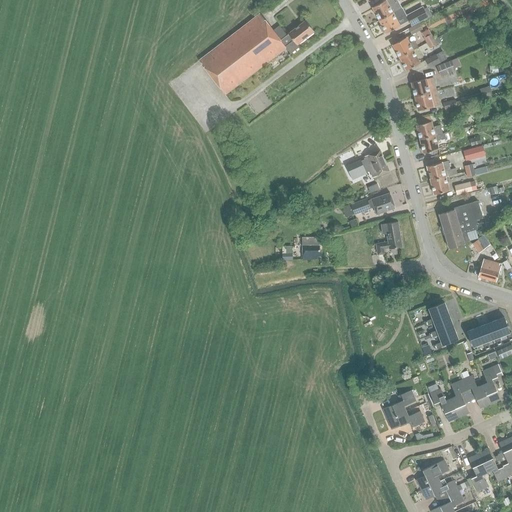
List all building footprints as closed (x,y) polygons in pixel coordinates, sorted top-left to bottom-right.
[(380,21),(401,9),(396,0),(387,0),(373,8),(380,21)] [(424,9),(423,7),(406,16),(412,26),(432,15),(427,7),(424,9)] [(402,17),(406,15),(403,8),(401,9),(380,21),(386,33),(400,26),(396,19),(401,16),(402,17)] [(273,31),(260,14),(199,61),(225,95),(286,48),(291,54),(300,47),(297,45),(314,32),(306,21),(287,35),(280,26),(273,31)] [(408,29),(412,35),(422,29),(419,23),(408,29)] [(427,43),(434,39),(431,34),(424,38),(427,43)] [(409,44),(406,38),(393,45),(400,57),(413,50),(418,47),(415,41),(409,44)] [(434,39),(427,43),(430,48),(437,44),(434,40),(434,39)] [(407,71),(420,63),(413,50),(400,57),(407,71)] [(425,60),(430,69),(440,63),(436,54),(425,60)] [(456,71),(452,61),(437,66),(441,77),(456,71)] [(493,86),(483,88),(485,97),(495,95),(493,87),(497,86),(495,78),(491,79),(493,86)] [(415,97),(430,93),(426,79),(411,83),(415,97)] [(419,111),(433,107),(430,93),(415,97),(419,111)] [(443,104),(445,110),(454,108),(453,102),(443,104)] [(433,127),(431,122),(417,125),(420,139),(435,136),(442,134),(440,125),(433,127)] [(424,153),(439,150),(436,140),(435,136),(420,139),(424,153)] [(480,136),(469,139),(471,146),(482,144),(480,136)] [(478,158),(475,148),(463,151),(466,161),(478,158)] [(360,159),(346,166),(353,180),(363,176),(362,173),(370,170),(373,178),(389,171),(384,158),(380,150),(368,155),(364,157),(366,161),(362,163),(360,159)] [(451,169),(448,161),(427,167),(431,181),(446,177),(458,174),(456,168),(451,169)] [(434,195),(449,191),(446,177),(431,181),(434,195)] [(473,191),(470,182),(455,186),(457,195),(473,191)] [(378,184),(368,188),(371,194),(380,190),(378,184)] [(395,208),(390,193),(371,200),(372,200),(368,202),(367,199),(352,205),(355,215),(374,208),(377,215),(395,208)] [(439,215),(449,249),(465,244),(464,242),(470,241),(467,233),(478,229),(475,221),(483,218),(478,201),(467,204),(454,209),(454,210),(439,215)] [(349,216),(354,214),(350,205),(345,207),(349,216)] [(402,247),(398,222),(381,224),(383,234),(387,234),(388,242),(376,244),(378,255),(385,254),(384,249),(389,248),(389,249),(402,247)] [(478,240),(485,249),(490,245),(484,236),(478,240)] [(474,256),(485,249),(478,240),(468,247),(474,256)] [(320,242),(303,242),(303,260),(317,260),(317,256),(320,256),(320,242)] [(478,277),(496,282),(501,266),(499,266),(500,264),(484,259),(478,277)] [(434,321),(449,315),(444,303),(429,309),(433,319),(424,322),(426,326),(434,323),(434,321)] [(438,333),(453,327),(449,315),(434,321),(434,323),(437,331),(429,334),(430,338),(439,335),(438,333)] [(510,333),(504,318),(492,322),(498,338),(499,337),(507,334),(510,333)] [(498,338),(492,322),(480,327),(486,342),(487,342),(495,339),(498,338)] [(443,345),(458,340),(453,327),(438,333),(439,335),(442,342),(433,346),(435,350),(443,347),(443,345)] [(486,342),(480,327),(467,332),(473,347),(483,343),(486,342)] [(427,346),(422,348),(425,357),(433,354),(429,345),(427,346)] [(511,346),(511,345),(497,352),(500,359),(511,354),(511,346)] [(491,404),(501,400),(493,382),(499,380),(498,378),(503,376),(498,364),(482,371),(487,383),(482,385),(491,404)] [(491,404),(482,385),(477,387),(472,375),(462,380),(467,393),(473,391),(480,409),(491,404)] [(462,396),(467,393),(462,380),(451,385),(456,396),(451,398),(459,418),(469,413),(462,396)] [(459,418),(451,398),(446,400),(441,389),(430,393),(436,407),(441,404),(449,422),(459,418)] [(388,420),(407,412),(404,406),(416,401),(412,390),(398,396),(401,402),(383,409),(388,420)] [(407,412),(388,420),(392,430),(409,422),(412,428),(425,422),(420,411),(409,416),(407,412)] [(428,417),(432,428),(437,426),(432,415),(428,417)] [(419,432),(415,434),(417,441),(424,438),(423,435),(419,432)] [(511,443),(509,438),(499,443),(507,460),(502,463),(508,476),(511,473),(511,443)] [(508,476),(502,463),(502,464),(497,466),(489,449),(479,453),(488,472),(492,470),(498,482),(508,477),(508,476)] [(482,475),(488,472),(479,453),(468,458),(477,476),(471,478),(477,491),(488,486),(482,475)] [(421,490),(440,481),(438,476),(449,470),(444,460),(431,466),(423,470),(425,476),(416,480),(421,490)] [(446,498),(459,491),(454,481),(443,486),(440,481),(421,490),(426,500),(443,492),(446,498)] [(464,501),(459,491),(446,498),(448,502),(431,511),(455,511),(453,507),(464,501)] [(508,498),(503,500),(506,507),(511,504),(508,498)]
